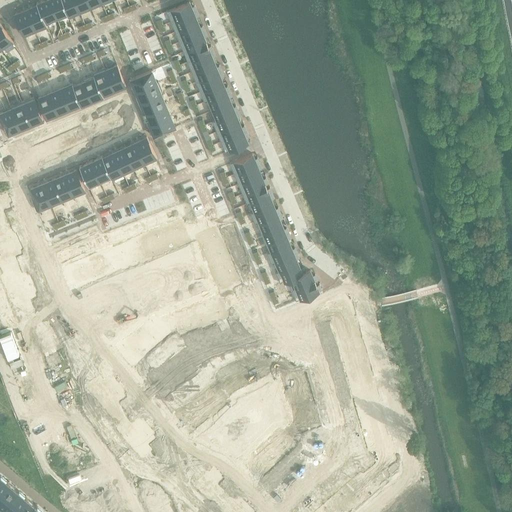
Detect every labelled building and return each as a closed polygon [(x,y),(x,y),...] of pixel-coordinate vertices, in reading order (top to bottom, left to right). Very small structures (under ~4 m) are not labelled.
[(49,0),(42,0),(36,3),(37,4),(38,4),(46,23),(57,18),(49,0)] [(49,0),(57,18),(67,14),(68,14),(62,0),(49,0)] [(62,0),(68,14),(67,14),(68,16),(80,11),(75,0),(62,0)] [(88,0),(75,0),(80,11),(91,6),(88,0)] [(189,1),(167,11),(171,21),(196,11),(194,5),(192,7),(189,1)] [(37,4),(27,8),(35,29),(36,29),(47,24),(46,23),(38,4),(37,4)] [(27,8),(15,13),(15,14),(24,36),(37,31),(36,29),(35,29),(27,8)] [(196,11),(171,21),(175,31),(198,22),(196,17),(199,16),(196,11)] [(198,22),(175,31),(179,41),(205,31),(202,25),(200,26),(198,22)] [(0,45),(3,50),(13,42),(0,23),(0,45)] [(205,31),(179,41),(183,51),(206,42),(204,37),(207,36),(205,31)] [(206,42),(183,51),(187,61),(213,51),(211,45),(208,46),(206,42)] [(213,51),(187,61),(192,71),(215,62),(213,57),(215,56),(213,51)] [(215,62),(192,71),(196,81),(221,71),(219,65),(216,66),(215,62)] [(106,69),(105,69),(114,90),(126,85),(117,64),(106,69)] [(105,67),(93,72),(93,74),(94,73),(103,95),(103,94),(114,90),(105,69),(106,69),(105,67)] [(151,70),(131,79),(135,91),(156,82),(151,70)] [(221,71),(196,81),(200,91),(223,82),(221,77),(223,76),(221,71)] [(93,74),(82,78),(83,80),(84,80),(92,101),(104,96),(103,94),(103,95),(94,73),(93,74)] [(73,85),(81,104),(80,104),(81,106),(92,101),(84,80),(83,80),(73,85)] [(156,82),(135,91),(140,102),(161,93),(161,94),(163,93),(158,81),(156,82)] [(223,82),(200,91),(204,102),(209,100),(208,99),(230,91),(227,85),(225,87),(223,82)] [(73,83),(61,88),(69,109),(80,104),(81,104),(73,85),(73,83)] [(61,88),(50,92),(58,113),(69,109),(61,88)] [(230,91),(208,99),(209,100),(213,109),(231,102),(229,97),(232,96),(230,91)] [(50,92),(38,97),(47,118),(58,113),(50,92)] [(161,93),(140,102),(144,112),(145,113),(166,104),(161,94),(161,93)] [(33,97),(22,101),(31,125),(43,120),(33,97)] [(22,101),(10,106),(11,108),(20,129),(31,125),(22,101)] [(231,102),(213,109),(217,119),(238,111),(236,105),(233,107),(231,102)] [(144,112),(143,113),(145,119),(147,118),(149,124),(170,115),(166,104),(145,113),(144,112)] [(11,108),(0,112),(0,120),(2,124),(4,124),(8,134),(20,129),(11,108)] [(217,119),(212,121),(216,131),(239,122),(237,117),(240,116),(238,111),(217,119)] [(170,115),(149,124),(154,135),(154,136),(175,127),(170,115)] [(239,122),(216,131),(221,141),(246,131),(244,125),(241,126),(239,122)] [(246,131),(221,141),(225,152),(248,142),(246,137),(248,136),(247,132),(246,131)] [(147,136),(135,141),(146,164),(157,159),(147,136)] [(135,141),(124,147),(135,169),(146,164),(135,141)] [(124,147),(113,152),(123,172),(122,172),(123,175),(135,169),(124,147)] [(103,156),(102,157),(112,177),(113,177),(122,172),(123,172),(113,152),(103,156)] [(253,153),(230,163),(234,173),(260,163),(257,158),(255,159),(253,153)] [(102,155),(91,160),(101,183),(113,178),(113,177),(112,177),(102,157),(103,156),(102,155)] [(91,160),(79,165),(90,188),(101,183),(91,160)] [(260,163),(234,173),(238,183),(261,174),(259,169),(262,168),(261,167),(260,163)] [(76,169),(64,174),(73,195),(85,190),(76,169)] [(64,174),(53,178),(62,199),(63,199),(73,195),(64,174)] [(261,174),(238,183),(242,193),(265,184),(268,183),(266,178),(263,179),(261,174)] [(53,178),(42,183),(52,206),(63,201),(63,199),(62,199),(53,178)] [(42,183),(31,188),(35,198),(33,199),(37,210),(39,209),(40,211),(52,206),(42,183)] [(265,184),(242,193),(247,204),(251,202),(251,201),(272,193),(270,187),(267,189),(265,184)] [(272,193),(251,201),(251,202),(255,211),(273,204),(271,199),(274,198),(272,193)] [(0,219),(3,218),(1,212),(10,208),(8,202),(10,201),(7,195),(0,197),(0,219)] [(255,211),(250,213),(255,224),(259,222),(280,213),(278,207),(275,209),(273,204),(255,211)] [(280,213),(259,222),(263,232),(282,224),(280,219),(282,218),(280,213)] [(177,222),(168,226),(176,248),(186,244),(179,227),(177,222)] [(282,224),(263,232),(267,242),(289,233),(286,228),(284,229),(282,224)] [(168,226),(159,229),(167,251),(176,248),(168,226)] [(159,229),(150,233),(158,255),(167,251),(159,229)] [(214,231),(196,238),(200,247),(222,238),(218,229),(214,231)] [(0,230),(0,249),(19,242),(16,235),(14,236),(12,231),(2,235),(0,230)] [(150,233),(141,236),(149,258),(158,255),(150,233)] [(289,233),(267,242),(271,251),(272,252),(290,244),(288,239),(291,238),(289,233)] [(132,240),(131,240),(132,242),(133,241),(141,262),(141,261),(149,258),(141,236),(132,240)] [(222,238),(200,247),(203,255),(204,255),(204,256),(226,247),(222,238)] [(132,242),(124,245),(132,267),(141,263),(142,263),(141,261),(141,262),(133,241),(132,242)] [(19,242),(0,249),(0,264),(2,270),(14,265),(12,259),(21,255),(19,250),(22,249),(19,242)] [(271,251),(267,253),(271,264),(276,262),(297,253),(295,248),(292,249),(290,244),(272,252),(271,251)] [(124,245),(114,249),(123,270),(132,267),(124,245)] [(204,255),(202,256),(205,262),(206,262),(208,265),(225,258),(230,257),(226,247),(204,256),(204,255)] [(109,249),(100,253),(109,274),(118,270),(109,249)] [(100,253),(91,256),(100,278),(109,274),(100,253)] [(297,253),(276,262),(280,271),(280,272),(298,264),(296,259),(299,258),(297,253)] [(91,256),(82,260),(91,282),(100,278),(91,256)] [(225,258),(208,265),(211,274),(229,267),(228,266),(225,258)] [(82,260),(73,264),(82,285),(91,282),(82,260)] [(65,272),(63,273),(67,282),(69,281),(71,285),(73,289),(82,285),(73,264),(64,268),(65,272)] [(280,271),(275,273),(280,284),(288,281),(287,280),(305,273),(305,272),(303,268),(300,269),(298,264),(280,272),(280,271)] [(229,267),(211,274),(215,283),(232,276),(237,274),(233,265),(228,266),(229,267)] [(305,273),(287,280),(288,281),(291,290),(315,280),(315,281),(317,280),(315,274),(312,275),(310,270),(305,272),(305,273)] [(13,272),(1,277),(3,283),(1,284),(6,296),(8,295),(32,285),(29,278),(27,279),(25,274),(15,278),(13,272)] [(232,276),(215,283),(219,292),(236,285),(232,276)] [(315,280),(291,290),(296,301),(321,290),(319,284),(317,285),(315,281),(315,280)] [(32,285),(8,295),(9,297),(16,312),(28,307),(25,301),(35,297),(33,293),(35,292),(32,285)] [(337,302),(328,304),(331,315),(353,309),(351,303),(348,304),(348,301),(346,295),(336,298),(337,302)] [(218,296),(208,300),(217,322),(227,318),(218,296)] [(208,300),(200,304),(207,321),(206,321),(208,326),(217,322),(208,300)] [(191,307),(191,308),(198,325),(199,325),(206,321),(207,321),(200,304),(191,307)] [(191,306),(181,310),(190,331),(200,327),(199,325),(198,325),(191,308),(191,307),(191,306)] [(353,309),(331,315),(334,326),(353,320),(352,315),(354,314),(353,309)] [(181,310),(172,314),(181,335),(190,331),(181,310)] [(155,316),(147,322),(163,340),(171,333),(158,318),(155,316)] [(353,320),(334,326),(336,335),(337,336),(359,330),(357,324),(354,325),(353,320)] [(147,322),(140,329),(155,346),(163,340),(147,322)] [(140,329),(133,335),(148,353),(155,346),(140,329)] [(336,335),(332,337),(335,348),(362,340),(360,334),(357,335),(356,331),(359,330),(337,336),(336,335)] [(133,335),(126,341),(141,359),(148,353),(133,335)] [(362,340),(335,348),(338,358),(343,357),(365,350),(363,345),(360,346),(359,341),(362,340)] [(126,341),(118,348),(123,354),(121,356),(128,364),(130,362),(133,366),(141,359),(126,341)] [(262,350),(253,355),(263,376),(272,371),(262,350)] [(365,350),(343,357),(345,367),(346,367),(365,361),(363,357),(366,356),(365,350)] [(182,353),(177,357),(180,361),(185,357),(182,353)] [(253,355),(244,359),(255,380),(263,376),(253,355)] [(174,359),(170,363),(173,367),(178,363),(174,359)] [(244,359),(236,363),(246,384),(255,380),(244,359)] [(345,367),(341,368),(344,379),(349,378),(349,377),(371,371),(369,366),(366,366),(365,361),(346,367),(345,367)] [(170,363),(165,367),(169,371),(173,367),(170,363)] [(236,363),(227,368),(237,389),(246,384),(236,363)] [(191,365),(187,369),(190,373),(195,369),(191,365)] [(303,367),(281,374),(284,384),(306,377),(303,367)] [(227,368),(218,372),(228,393),(237,389),(227,368)] [(184,371),(180,375),(183,379),(188,375),(184,371)] [(371,371),(349,377),(349,378),(351,388),(352,388),(371,382),(369,377),(372,377),(371,371)] [(159,372),(155,375),(158,380),(163,376),(159,372)] [(155,375),(150,379),(154,383),(158,380),(155,375)] [(180,375),(175,379),(179,383),(183,379),(180,375)] [(96,379),(86,388),(99,402),(118,385),(113,379),(111,381),(108,377),(100,384),(96,379)] [(306,377),(284,384),(286,392),(286,393),(309,387),(306,377)] [(351,388),(347,389),(350,400),(377,392),(375,387),(372,387),(371,382),(352,388),(351,388)] [(170,383),(165,387),(169,391),(173,388),(170,383)] [(118,385),(99,402),(111,417),(121,408),(117,403),(125,396),(122,393),(123,391),(118,385)] [(216,386),(208,393),(220,407),(228,400),(216,386)] [(165,387),(160,391),(164,395),(169,391),(165,387)] [(286,392),(284,393),(286,399),(288,399),(289,402),(312,396),(309,387),(286,393),(286,392)] [(377,392),(350,400),(353,411),(358,409),(377,403),(375,398),(378,398),(377,392)] [(208,393),(201,399),(213,413),(220,407),(208,393)] [(312,396),(289,402),(292,412),(310,406),(310,407),(314,406),(312,396)] [(201,399),(193,405),(205,419),(213,413),(201,399)] [(377,403),(358,409),(360,419),(361,419),(383,413),(381,407),(378,408),(377,403)] [(193,405),(186,411),(198,426),(205,419),(193,405)] [(310,406),(292,412),(294,421),(312,416),(312,415),(310,407),(310,406)] [(186,411),(179,418),(191,432),(198,426),(186,411)] [(360,419),(356,420),(359,431),(364,430),(386,423),(384,418),(381,419),(380,414),(383,413),(361,419),(360,419)] [(312,416),(294,421),(297,431),(320,424),(317,414),(312,415),(312,416)] [(126,421),(116,429),(121,434),(119,436),(127,446),(129,444),(149,427),(143,421),(142,423),(139,419),(131,426),(126,421)] [(386,423),(364,430),(366,439),(367,440),(386,434),(384,429),(387,429),(386,423)] [(149,427),(129,444),(141,458),(151,450),(147,445),(155,438),(152,434),(154,433),(149,427)] [(278,429),(271,436),(287,453),(294,446),(284,435),(278,429)] [(366,439),(362,441),(365,452),(376,449),(375,449),(392,444),(390,439),(387,439),(386,434),(367,440),(366,439)] [(271,436),(264,443),(280,460),(287,453),(271,436)] [(264,443),(257,450),(273,467),(280,460),(264,443)] [(392,444),(375,449),(376,449),(380,465),(389,476),(396,470),(390,450),(393,449),(392,446),(392,444)] [(257,450),(250,456),(266,473),(273,467),(257,450)] [(250,456),(242,464),(249,470),(247,472),(254,479),(256,477),(259,481),(266,473),(250,456)] [(301,458),(297,462),(301,466),(305,462),(301,458)] [(361,464),(356,467),(360,472),(365,468),(361,464)] [(294,465),(290,469),(294,473),(298,469),(294,465)] [(364,479),(375,492),(379,488),(377,486),(382,482),(389,476),(380,465),(364,479)] [(290,469),(286,473),(290,477),(294,473),(290,469)] [(357,471),(349,478),(367,499),(371,495),(369,493),(373,490),(375,492),(364,479),(357,471)] [(281,478),(276,482),(280,486),(284,482),(281,478)] [(349,478),(340,485),(359,506),(357,504),(358,503),(361,501),(362,503),(367,499),(349,478)] [(216,480),(205,490),(216,502),(232,487),(225,480),(220,484),(216,480)] [(17,490),(8,482),(0,491),(0,505),(0,506),(0,509),(2,507),(9,498),(17,490)] [(276,482),(272,487),(276,491),(280,486),(276,482)] [(340,485),(332,492),(349,511),(352,508),(354,510),(359,506),(340,485)] [(19,491),(17,490),(9,498),(2,507),(7,511),(13,511),(19,506),(26,498),(24,496),(25,495),(19,490),(19,491)] [(332,492),(324,500),(334,511),(347,511),(349,511),(332,492)] [(29,511),(35,505),(26,498),(19,506),(13,511),(29,511)] [(235,500),(225,511),(226,511),(246,511),(251,507),(244,500),(239,505),(235,500)] [(334,511),(324,500),(316,507),(320,511),(334,511)] [(421,511),(418,500),(404,504),(406,511),(421,511)]
